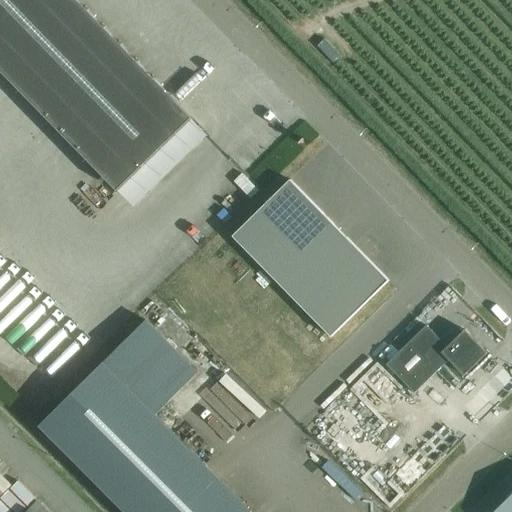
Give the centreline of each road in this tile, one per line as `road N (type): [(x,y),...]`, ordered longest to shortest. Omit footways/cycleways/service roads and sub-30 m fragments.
road 1 (unclassified): [(214,0),(511,306)]
road 2 (unknown): [(293,81),(184,206),(143,234),(59,226),(1,165)]
road 3 (unknown): [(85,511),(0,419)]
road 4 (unclassified): [(511,425),(422,511)]
